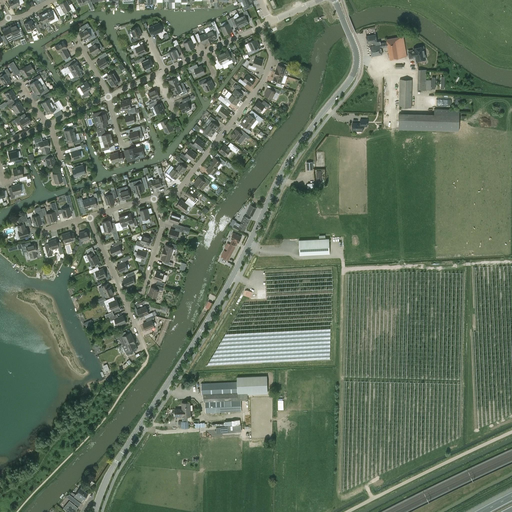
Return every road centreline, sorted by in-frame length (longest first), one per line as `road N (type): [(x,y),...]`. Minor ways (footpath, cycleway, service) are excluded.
road 1 (tertiary): [(350,34),(351,78),(300,141),(223,293),(111,470),(94,511)]
road 2 (residential): [(153,197),(180,187),(264,77),(272,57),(257,28)]
road 3 (unclassified): [(511,431),(347,511)]
